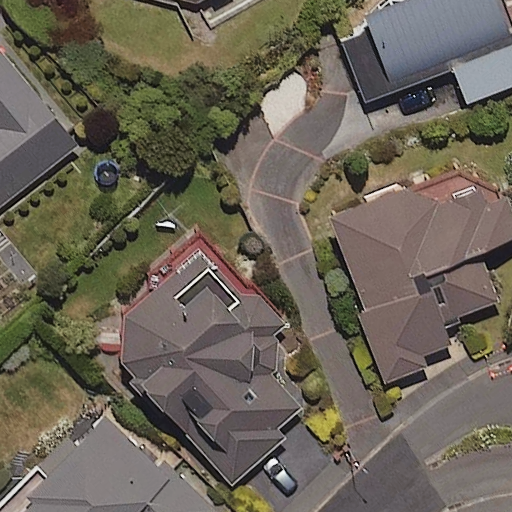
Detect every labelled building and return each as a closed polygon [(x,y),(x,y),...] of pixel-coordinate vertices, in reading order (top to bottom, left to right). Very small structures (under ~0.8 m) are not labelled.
[(511,39),(507,41),(491,0),(380,0),(345,14),(352,33),(336,39),(360,101),(448,67),(462,100),(511,79),(511,39)] [(0,204),(82,141),(0,35),(0,204)] [(378,379),(425,364),(421,352),(445,345),(436,319),(491,301),(472,246),(510,233),(499,198),(449,169),(322,212),(378,379)] [(278,374),(281,322),(286,317),(257,283),(243,295),(199,245),(124,310),(125,358),(232,481),(311,412),(278,374)] [(209,511),(216,505),(104,404),(48,466),(38,457),(0,498),(0,511),(209,511)]
